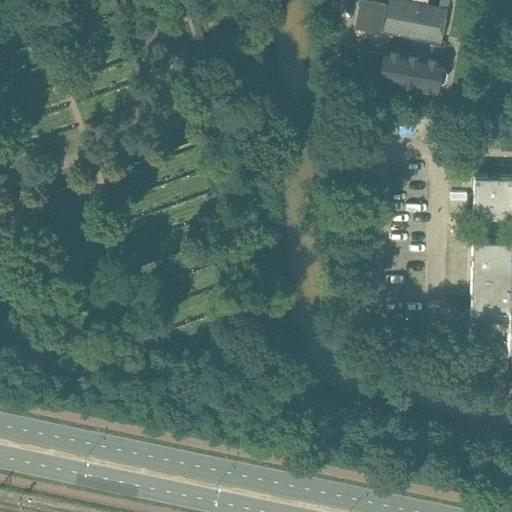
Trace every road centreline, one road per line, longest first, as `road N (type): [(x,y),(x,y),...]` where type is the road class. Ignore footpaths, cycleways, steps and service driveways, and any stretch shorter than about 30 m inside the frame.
road 1 (secondary): [(410,511),(0,425)]
road 2 (secondary): [(0,458),(256,511)]
road 3 (residential): [(426,153),(366,151),(365,340)]
road 4 (residential): [(426,153),(415,352)]
